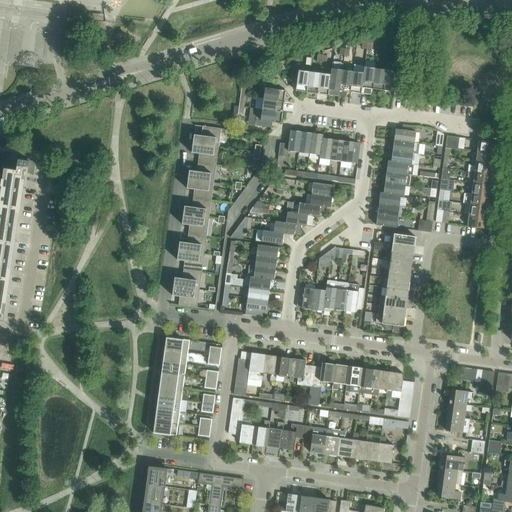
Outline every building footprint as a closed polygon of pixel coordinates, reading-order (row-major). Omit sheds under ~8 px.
[(371,93),(375,62),(365,61),(363,72),(362,87),(361,93),(361,94),(369,94),(369,92),(371,93)] [(372,89),(380,90),(383,90),(386,64),(375,62),(372,89)] [(383,90),(394,92),(397,65),(386,64),(383,90)] [(339,93),(339,91),(342,69),(331,67),(330,75),(328,95),(334,96),(334,92),(339,93)] [(295,91),(306,92),(309,72),(292,69),(291,81),(296,82),(295,91)] [(346,92),(349,92),(353,70),(342,69),(339,91),(339,93),(338,96),(345,98),(346,92)] [(362,87),(363,72),(353,70),(349,92),(361,94),(361,93),(362,87)] [(306,92),(317,94),(320,73),(309,72),(306,92)] [(330,75),(320,73),(317,94),(328,95),(330,75)] [(284,101),(285,90),(277,89),(277,84),(265,82),(263,98),(284,101)] [(263,98),(262,109),(282,112),(284,101),(263,98)] [(257,108),(255,125),(271,128),(272,122),(281,123),(282,112),(262,109),(257,108)] [(192,143),(218,147),(217,146),(219,129),(219,128),(194,125),(194,126),(204,127),(203,135),(193,134),(193,135),(194,135),(192,143)] [(395,129),(394,140),(414,143),(416,126),(402,125),(402,130),(395,129)] [(288,144),(280,143),(278,156),(287,157),(288,151),(298,153),(301,132),(290,130),(288,144)] [(298,153),(309,154),(312,133),(301,132),(298,153)] [(309,154),(319,155),(322,138),(323,135),(312,133),(309,154)] [(446,136),(444,157),(448,158),(449,149),(451,149),(453,137),(446,136)] [(332,139),(322,138),(319,155),(319,158),(329,160),(332,139)] [(329,160),(340,161),(343,141),(332,139),(329,160)] [(419,144),(414,143),(394,140),(393,144),(389,144),(388,150),(392,151),(418,155),(419,144)] [(478,140),(477,151),(495,153),(496,142),(478,140)] [(340,161),(357,163),(360,143),(343,141),(340,161)] [(198,162),(216,165),(214,164),(217,147),(218,147),(192,143),(192,144),(191,152),(191,153),(201,154),(200,162),(198,162)] [(392,151),(391,161),(407,164),(414,165),(418,165),(420,155),(418,155),(392,151)] [(471,161),(493,164),(495,153),(477,151),(475,162),(471,161)] [(9,160),(7,168),(3,168),(0,189),(0,319),(3,320),(25,172),(26,172),(27,171),(32,172),(32,162),(28,162),(28,161),(17,159),(17,161),(11,160),(9,160)] [(386,172),(406,175),(410,176),(412,176),(413,168),(414,165),(407,164),(391,161),(388,161),(384,160),(383,167),(387,167),(387,168),(386,172)] [(471,161),(471,165),(468,165),(468,168),(467,171),(468,172),(492,175),(493,168),(493,164),(471,161)] [(187,179),(214,183),(214,182),(212,182),(214,168),(214,165),(216,165),(198,162),(197,162),(199,163),(199,168),(198,171),(188,170),(189,170),(188,179),(187,179)] [(441,179),(445,179),(448,180),(450,169),(447,169),(442,168),(441,179)] [(410,176),(406,175),(386,172),(382,171),(382,177),(385,178),(385,183),(404,185),(409,186),(410,176)] [(468,182),(490,185),(492,175),(468,172),(467,182),(468,182)] [(283,190),(285,179),(275,178),(267,188),(268,188),(277,189),(283,190)] [(193,198),(211,200),(209,200),(211,185),(220,187),(220,183),(214,183),(187,179),(188,179),(186,188),(196,190),(195,198),(193,198)] [(439,190),(444,190),(447,191),(448,180),(445,179),(441,179),(439,190)] [(490,185),(468,182),(467,188),(472,188),(471,194),(489,196),(490,185)] [(313,183),(311,194),(332,197),(333,185),(313,183)] [(403,196),(404,185),(385,183),(383,193),(400,196),(403,196)] [(380,192),(379,203),(399,206),(400,196),(383,193),(380,192)] [(489,196),(471,194),(466,193),(465,204),(470,205),(488,207),(489,196)] [(311,194),(310,204),(320,206),(325,207),(330,207),(332,197),(311,194)] [(182,214),(182,215),(209,218),(207,218),(209,201),(211,201),(211,200),(193,198),(195,198),(193,207),(184,205),(183,206),(184,206),(183,214),(182,214)] [(438,200),(437,210),(443,211),(448,211),(449,202),(442,201),(438,200)] [(293,202),(291,212),(297,213),(307,215),(318,217),(318,214),(324,215),(325,207),(320,206),(310,204),(299,203),(293,202)] [(379,203),(377,214),(398,217),(403,218),(405,207),(399,206),(379,203)] [(470,205),(468,215),(486,218),(488,207),(470,205)] [(307,215),(297,213),(291,212),(287,212),(285,223),(301,225),(306,226),(307,215)] [(376,225),(377,225),(396,228),(398,217),(377,214),(376,225)] [(188,233),(188,234),(206,236),(205,236),(207,218),(209,219),(209,218),(182,215),(183,215),(182,223),(181,223),(181,224),(191,225),(190,234),(188,233)] [(485,229),(486,218),(468,215),(467,226),(475,227),(481,228),(485,229)] [(419,220),(417,231),(431,232),(432,222),(426,221),(422,220),(419,220)] [(274,221),(273,232),(283,234),(294,235),(294,234),(300,234),(301,225),(285,223),(274,221)] [(230,238),(231,238),(241,239),(243,228),(237,227),(230,238)] [(263,231),(261,242),(282,244),(283,234),(273,232),(263,231)] [(177,250),(204,254),(202,253),(204,236),(206,236),(188,234),(190,234),(189,242),(179,241),(179,242),(178,250),(177,250)] [(393,234),(392,243),(414,246),(415,237),(415,236),(393,234)] [(414,246),(392,243),(391,252),(413,255),(414,246)] [(257,245),(256,255),(277,258),(278,247),(257,245)] [(341,253),(342,249),(334,247),(331,250),(330,258),(340,259),(341,253)] [(183,269),(201,272),(202,271),(200,271),(202,254),(204,254),(177,250),(177,251),(178,251),(177,259),(176,259),(176,260),(186,261),(185,269),(183,269)] [(329,261),(330,258),(331,250),(319,259),(318,266),(329,267),(329,261)] [(411,264),(413,255),(391,252),(390,261),(411,264)] [(275,269),(277,258),(256,255),(254,266),(275,269)] [(410,273),(412,264),(390,261),(389,270),(410,273)] [(250,277),(274,280),(275,269),(254,266),(248,265),(246,276),(250,277)] [(173,286),(199,290),(199,289),(197,289),(200,272),(201,272),(183,269),(185,270),(184,278),(174,277),(173,286)] [(389,270),(387,279),(409,282),(410,273),(389,270)] [(250,277),(248,287),(269,290),(270,286),(273,286),(274,280),(250,277)] [(387,279),(386,288),(408,290),(409,282),(387,279)] [(329,312),(330,309),(333,309),(337,282),(332,281),(327,280),(325,291),(323,311),(329,312)] [(348,283),(337,282),(333,309),(344,311),(348,283)] [(356,309),(361,310),(364,289),(359,288),(359,285),(348,283),(344,311),(356,312),(356,309)] [(170,304),(197,308),(197,307),(195,307),(197,290),(199,290),(173,286),(172,295),(171,295),(181,297),(180,305),(170,304)] [(268,301),(269,290),(248,287),(247,298),(268,301)] [(314,289),(299,287),(296,307),(301,307),(301,308),(311,310),(314,289)] [(386,288),(385,296),(407,299),(408,290),(386,288)] [(325,291),(314,289),(311,310),(323,311),(325,291)] [(407,299),(385,296),(384,305),(406,308),(407,299)] [(245,315),(262,317),(263,311),(266,312),(268,301),(247,298),(245,315)] [(384,305),(382,314),(404,317),(406,308),(384,305)] [(377,313),(375,323),(403,327),(403,326),(404,317),(382,314),(377,313)] [(188,352),(190,340),(176,338),(174,338),(166,337),(164,349),(188,352)] [(210,346),(208,355),(220,357),(222,348),(210,346)] [(188,352),(164,349),(162,361),(186,364),(188,352)] [(251,353),(250,360),(249,366),(249,371),(249,372),(248,378),(248,379),(262,381),(263,373),(265,356),(252,354),(252,353),(251,353)] [(207,364),(219,366),(220,357),(208,355),(207,364)] [(275,382),(276,375),(279,358),(265,356),(263,373),(271,374),(270,381),(275,382)] [(292,359),(279,358),(276,375),(284,376),(283,383),(289,384),(290,376),(292,359)] [(302,386),(310,387),(313,366),(305,365),(306,360),(305,360),(305,361),(292,359),(290,376),(298,377),(297,385),(302,386)] [(186,364),(162,361),(161,373),(185,376),(186,364)] [(313,366),(310,387),(308,404),(318,406),(320,388),(324,389),(325,381),(333,382),(335,365),(322,364),(322,362),(321,367),(313,366)] [(338,383),(347,384),(349,367),(335,365),(333,382),(332,390),(337,390),(338,383)] [(349,367),(347,384),(346,392),(359,393),(360,386),(362,369),(349,367)] [(372,395),(376,371),(362,369),(360,386),(359,393),(372,395)] [(217,381),(218,372),(206,370),(205,379),(217,381)] [(379,389),(387,390),(390,373),(376,371),(372,395),(378,396),(379,389)] [(159,385),(183,388),(185,376),(161,373),(159,385)] [(390,373),(387,390),(386,397),(391,398),(392,391),(400,392),(401,387),(402,381),(403,373),(402,375),(390,373)] [(217,381),(205,379),(204,388),(216,389),(217,381)] [(158,397),(181,400),(183,388),(159,385),(158,397)] [(449,403),(472,406),(465,405),(466,397),(473,398),(474,393),(451,389),(450,400),(449,400),(448,403),(449,403)] [(214,404),(215,395),(203,394),(202,403),(214,404)] [(158,397),(156,409),(180,412),(186,413),(187,401),(181,400),(158,397)] [(201,412),(213,413),(214,404),(202,403),(201,412)] [(472,406),(449,403),(447,417),(463,419),(465,411),(471,412),(472,406)] [(180,412),(156,409),(154,421),(178,424),(180,412)] [(447,417),(446,430),(466,433),(468,433),(469,427),(462,426),(463,419),(447,417)] [(199,427),(211,428),(212,419),(200,418),(199,427)] [(240,441),(253,443),(256,426),(257,419),(251,418),(250,425),(242,424),(241,429),(240,435),(239,443),(240,441)] [(395,430),(397,420),(384,419),(383,424),(383,429),(395,430)] [(263,427),(256,426),(253,443),(267,445),(269,428),(270,421),(264,420),(263,427)] [(153,431),(153,433),(161,434),(163,434),(176,436),(178,424),(154,421),(153,431)] [(230,421),(229,428),(241,429),(242,424),(242,423),(230,421)] [(280,447),(282,430),(283,423),(278,422),(277,429),(269,428),(267,445),(280,447)] [(290,431),(282,430),(280,447),(293,449),(293,450),(295,438),(303,439),(305,426),(291,424),(290,431)] [(323,453),(326,436),(326,429),(318,428),(305,426),(303,439),(311,440),(309,452),(310,452),(310,451),(323,453)] [(209,437),(211,428),(199,427),(197,435),(209,437)] [(337,455),(340,438),(341,431),(326,429),(326,436),(323,453),(337,455)] [(337,455),(351,457),(353,439),(344,438),(345,431),(341,431),(340,438),(337,455)] [(354,433),(353,439),(351,457),(364,459),(366,441),(358,440),(359,433),(354,433)] [(364,459),(378,460),(380,443),(382,436),(380,436),(379,443),(371,442),(372,435),(367,435),(366,441),(364,459)] [(385,444),(386,437),(382,436),(380,443),(378,460),(390,462),(390,463),(391,463),(393,450),(394,450),(394,449),(393,448),(393,445),(385,444)] [(484,448),(485,442),(472,440),(471,447),(484,448)] [(501,449),(502,443),(489,441),(488,447),(501,449)] [(471,447),(470,453),(483,455),(484,448),(471,447)] [(488,447),(487,454),(500,455),(501,449),(488,447)] [(440,469),(463,472),(463,471),(465,458),(457,457),(442,455),(441,465),(440,465),(439,468),(440,468),(440,469)] [(510,465),(509,474),(511,474),(511,460),(504,459),(503,464),(510,465)] [(164,487),(167,468),(148,466),(146,484),(164,487)] [(461,485),(462,477),(463,472),(440,469),(438,482),(454,484),(461,485)] [(223,487),(242,489),(243,479),(203,473),(199,473),(198,482),(198,483),(211,485),(208,505),(221,507),(223,487)] [(501,480),(500,487),(511,488),(511,474),(509,474),(508,480),(501,480)] [(438,482),(437,495),(457,498),(459,498),(460,492),(453,491),(454,484),(438,482)] [(162,505),(164,487),(146,484),(143,502),(162,505)] [(481,502),(480,508),(504,511),(506,501),(511,501),(511,488),(500,487),(507,488),(506,495),(499,494),(498,500),(493,499),(492,503),(481,502)] [(286,511),(299,511),(302,497),(288,495),(289,494),(288,494),(285,511),(286,511)] [(312,511),(315,498),(302,497),(299,511),(312,511)] [(334,511),(336,501),(328,500),(329,499),(328,499),(328,500),(315,498),(312,511),(334,511)] [(350,501),(347,501),(341,500),(338,511),(348,511),(349,510),(349,508),(350,501)] [(141,511),(160,511),(162,505),(143,502),(141,511)]
